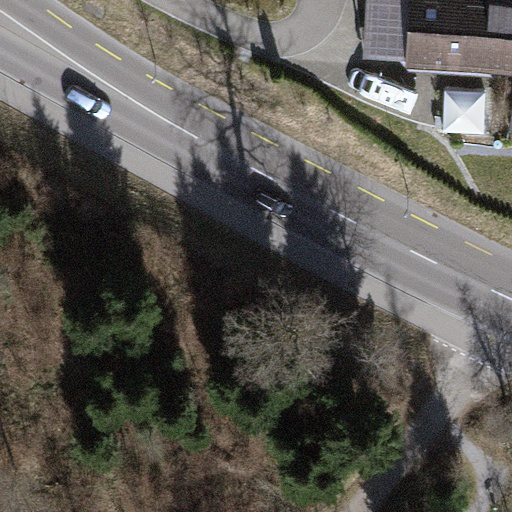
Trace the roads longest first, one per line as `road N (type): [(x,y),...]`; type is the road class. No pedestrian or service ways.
road 1 (secondary): [(511,300),(199,140),(0,20)]
road 2 (track): [(359,511),(431,423),(499,295)]
